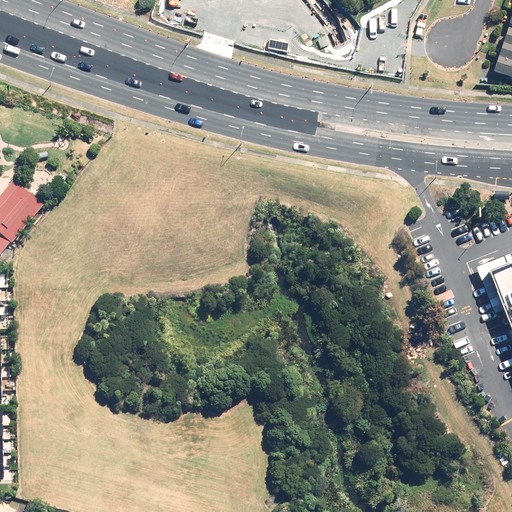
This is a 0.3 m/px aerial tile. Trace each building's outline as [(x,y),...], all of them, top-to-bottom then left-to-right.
[(326,37),(318,40),(320,48),(329,45),(326,37)] [(511,46),(504,44),(499,58),(511,62),(511,46)] [(511,62),(499,58),(494,73),(511,78),(511,62)] [(0,257),(44,206),(14,181),(0,197),(0,257)] [(510,193),(495,192),(494,200),(509,201),(510,193)] [(511,258),(481,270),(511,353),(511,258)]
